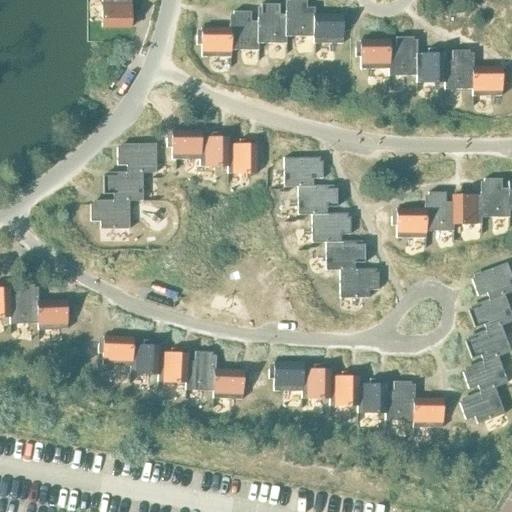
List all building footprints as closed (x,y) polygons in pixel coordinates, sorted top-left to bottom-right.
[(101,0),(101,28),(131,28),(131,20),(135,20),(136,11),(131,11),(131,0),(130,0),(101,0)] [(285,11),(285,14),(286,14),(286,36),(313,36),(313,37),(314,37),(314,15),(314,14),(314,8),(307,8),(306,0),(289,0),(289,7),(285,11)] [(261,14),(257,18),(257,21),(258,21),(258,43),(286,43),(286,36),(286,14),(285,14),(285,11),(285,14),(279,14),(279,5),(261,4),(261,14)] [(229,25),(229,28),(230,28),(230,50),(258,50),(258,43),(258,21),(257,21),(257,18),(257,21),(251,21),(251,11),(233,11),(233,21),(229,25)] [(314,37),(313,37),(313,43),(342,44),(342,32),(347,32),(347,23),(342,23),(342,14),(314,14),(314,15),(314,37)] [(230,57),(230,50),(230,28),(229,28),(229,25),(229,27),(201,27),(202,36),(197,36),(196,45),(202,45),(201,57),(230,57)] [(395,47),(388,47),(388,69),(388,76),(416,76),(417,76),(416,54),(417,54),(417,50),(413,47),(413,37),(395,37),(395,47)] [(388,69),(388,47),(388,39),(360,40),(360,48),(355,48),(355,57),(360,57),(360,69),(388,69)] [(444,82),(444,83),(444,61),(446,61),(446,60),(446,54),(437,54),(437,49),(428,49),(428,54),(417,54),(416,54),(417,76),(416,76),(416,82),(444,82)] [(444,61),(444,83),(444,90),(472,89),(472,67),(473,67),(473,66),(473,64),(469,60),(469,51),(451,51),(452,60),(446,60),(446,61),(444,61)] [(472,89),(472,90),(472,96),(501,96),(501,83),(505,83),(505,74),(500,74),(501,66),(473,66),(473,67),(472,67),(472,89)] [(172,159),(200,160),(201,160),(200,138),(200,131),(172,130),(172,138),(167,138),(167,147),(171,147),(171,155),(172,155),(172,159)] [(201,160),(200,160),(200,167),(227,167),(228,167),(228,145),(229,145),(229,144),(229,139),(220,138),(221,133),(211,133),(211,138),(201,138),(201,131),(200,131),(200,138),(201,160)] [(239,145),(229,144),(229,145),(228,145),(228,167),(227,167),(228,167),(228,173),(257,174),(258,145),(248,145),(249,140),(239,140),(239,145)] [(126,165),(126,172),(127,173),(142,173),(156,172),(155,144),(131,144),(127,148),(117,148),(117,166),(126,165)] [(284,187),(297,187),(313,186),(313,179),(323,178),(322,161),(313,161),(309,158),(283,158),(284,187)] [(113,193),(113,200),(113,201),(129,201),(142,201),(142,173),(127,173),(126,172),(117,172),(113,176),(103,176),(104,194),(113,193)] [(480,192),(480,195),(480,218),(481,218),(509,218),(508,211),(509,188),(507,188),(501,188),(501,178),(484,179),(484,188),(480,192)] [(297,215),(311,214),(327,214),(327,206),(336,206),(336,189),(326,189),(322,186),(313,186),(297,187),(297,215)] [(451,195),(451,202),(453,202),(453,225),(481,224),(481,218),(480,218),(480,195),(469,195),(469,190),(460,190),(460,195),(451,195)] [(424,206),(424,207),(424,209),(425,209),(424,231),(453,231),(453,225),(453,202),(451,202),(446,202),(445,192),(428,192),(428,202),(424,206)] [(128,201),(129,201),(113,201),(113,200),(104,200),(100,204),(90,204),(90,222),(100,222),(100,229),(129,229),(128,201)] [(424,209),(424,207),(424,208),(395,208),(395,217),(391,217),(391,226),(395,226),(395,238),(424,238),(424,231),(425,209),(424,209)] [(311,214),(311,243),(325,243),(325,242),(341,241),(341,234),(351,234),(350,217),(340,217),(337,213),(327,214),(311,214)] [(326,271),(339,271),(339,270),(355,269),(354,262),(364,262),(364,245),(354,245),(350,241),(341,241),(325,242),(325,243),(326,271)] [(507,304),(508,304),(504,294),(511,291),(511,279),(506,263),(483,272),(481,277),(472,280),(477,296),(487,293),(489,300),(504,294),(507,304)] [(339,270),(339,271),(340,298),(368,298),(368,290),(378,290),(378,273),(368,273),(364,269),(355,269),(339,270)] [(0,317),(9,317),(9,318),(10,318),(9,295),(10,295),(10,288),(2,288),(1,284),(0,283),(0,317)] [(10,318),(9,318),(10,324),(38,323),(38,324),(37,301),(38,301),(38,298),(34,294),(33,284),(16,285),(16,295),(10,295),(9,295),(10,318)] [(504,335),(505,335),(501,325),(511,321),(511,315),(508,304),(507,304),(504,294),(489,300),(480,303),(478,308),(469,311),(474,327),(484,324),(486,330),(486,331),(500,325),(504,335)] [(38,324),(38,330),(67,329),(66,317),(71,317),(71,308),(66,308),(65,300),(38,301),(37,301),(38,324)] [(501,366),(498,356),(510,352),(505,335),(504,335),(500,325),(486,331),(486,330),(477,333),(474,338),(465,342),(471,358),(481,355),(483,362),(497,356),(501,366)] [(132,344),(133,345),(134,337),(103,336),(103,344),(99,343),(98,352),(102,353),(102,360),(103,360),(103,365),(131,367),(132,344)] [(131,367),(130,374),(158,375),(159,353),(160,353),(161,346),(152,346),(153,341),(144,340),(143,345),(133,345),(132,344),(131,367)] [(158,382),(186,383),(187,361),(188,361),(189,354),(180,353),(180,349),(171,349),(171,353),(160,353),(159,353),(158,375),(158,382)] [(194,361),(188,361),(187,361),(186,383),(185,389),(213,391),(214,369),(215,369),(215,366),(212,362),(212,352),(195,351),(194,361)] [(480,392),(494,387),(507,383),(501,366),(497,356),(483,362),(474,365),(472,370),(462,373),(468,389),(477,386),(480,392)] [(302,391),(302,369),(303,369),(303,362),(274,362),(274,370),(269,370),(269,379),(274,379),(274,391),(302,391)] [(302,391),(302,398),(330,399),(330,377),(331,370),(323,370),(323,365),(314,365),(314,370),(303,370),(303,362),(303,369),(302,369),(302,391)] [(214,369),(213,391),(213,392),(213,398),(242,399),(242,387),(247,388),(247,378),(243,378),(243,370),(215,368),(215,366),(215,369),(214,369)] [(330,399),(330,405),(358,406),(358,384),(358,377),(351,377),(351,372),(342,372),(342,377),(331,377),(331,370),(330,377),(330,399)] [(358,413),(386,413),(386,391),(386,384),(379,384),(379,379),(370,379),(369,384),(358,384),(358,406),(358,413)] [(386,391),(386,413),(386,420),(413,421),(413,398),(414,398),(414,395),(410,391),(411,382),(393,381),(393,391),(387,391),(387,384),(386,384),(386,391)] [(504,415),(494,387),(480,392),(470,396),(468,401),(459,404),(465,420),(474,417),(477,424),(504,415)] [(413,398),(413,421),(413,427),(442,427),(442,416),(447,416),(447,406),(442,406),(442,398),(414,398),(414,395),(414,398),(413,398)]
